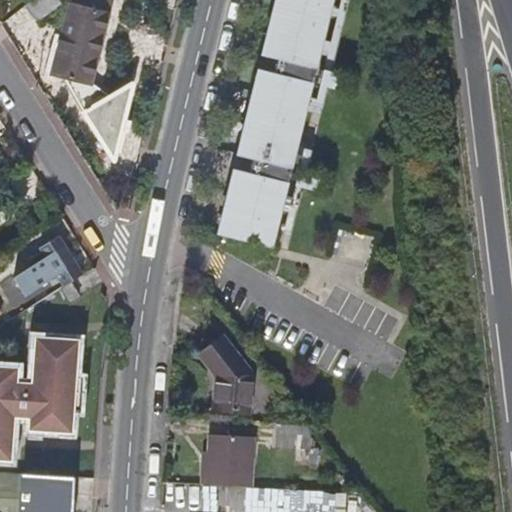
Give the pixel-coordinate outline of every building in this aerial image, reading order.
[(19,0),(27,12),(46,0),(19,0)] [(89,84),(110,2),(103,0),(67,0),(58,37),(51,35),(47,50),(54,52),(49,73),(61,76),(89,84)] [(235,169),(218,235),(272,249),(276,233),(278,225),(281,211),(284,199),(292,201),(292,198),(285,196),(295,157),(302,159),(303,157),(296,155),(299,142),(307,112),(310,99),(321,56),(325,42),(331,17),(333,8),(335,0),(278,0),(264,56),(279,60),(275,74),(260,70),(238,156),(253,160),(250,173),(235,169)] [(348,0),(340,0),(338,10),(333,8),(331,17),(335,19),(329,43),(325,42),(321,56),(325,58),(315,100),(310,99),(307,112),(319,115),(327,86),(347,92),(351,77),(330,72),(348,0)] [(110,95),(89,84),(61,76),(114,160),(117,145),(119,138),(132,82),(110,95)] [(313,145),(299,142),(296,155),(303,157),(302,159),(292,198),(292,201),(284,199),(281,211),(288,213),(285,227),(278,225),(276,233),(290,236),(302,187),(322,192),(326,178),(306,173),(313,145)] [(80,278),(55,239),(38,249),(52,272),(44,278),(51,288),(59,282),(63,288),(80,278)] [(0,290),(33,268),(18,247),(0,259),(0,290)] [(39,304),(47,298),(30,273),(14,285),(17,291),(7,299),(18,317),(39,304)] [(75,298),(69,286),(60,292),(67,303),(75,298)] [(0,467),(11,468),(13,423),(28,423),(28,435),(70,439),(75,345),(33,342),(32,377),(15,376),(15,372),(0,371),(0,467)] [(240,418),(249,379),(224,343),(197,362),(213,385),(207,412),(240,418)] [(273,426),(272,446),(307,448),(311,448),(312,439),(303,427),(273,426)] [(253,490),(257,440),(214,437),(212,455),(211,464),(206,463),(204,488),(253,490)] [(315,469),(316,448),(311,448),(307,448),(306,468),(315,469)] [(71,511),(74,479),(0,474),(0,511),(71,511)]
